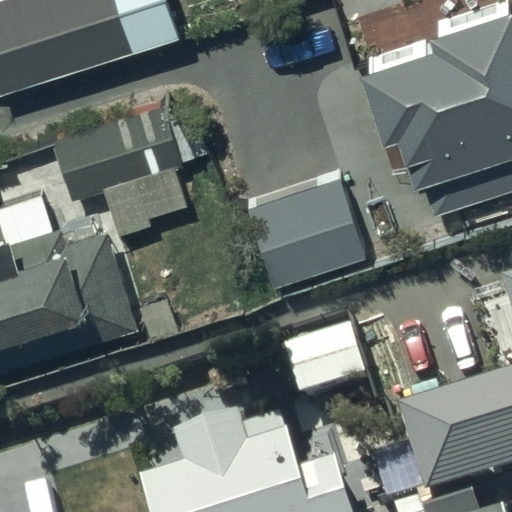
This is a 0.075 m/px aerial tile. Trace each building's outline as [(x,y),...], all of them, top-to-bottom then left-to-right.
[(0,0),(0,83),(175,30),(165,0),(0,0)] [(427,169),(437,203),(511,180),(511,0),(481,0),(430,16),(434,29),(357,52),(380,128),(400,122),(415,173),(427,169)] [(193,113),(165,97),(47,135),(66,192),(97,182),(112,229),(149,217),(147,211),(194,195),(181,155),(204,147),(193,113)] [(249,201),(274,278),(368,248),(342,170),(249,201)] [(0,361),(132,321),(93,196),(46,211),(36,181),(0,192),(0,361)] [(129,459),(146,511),(365,511),(391,504),(393,511),(505,511),(503,506),(486,511),(452,511),(447,496),(511,474),(511,281),(500,285),(511,320),(511,373),(450,395),(386,416),(397,449),(338,469),(336,461),(301,472),(283,420),(283,417),(244,430),(239,415),(171,437),(174,444),(129,459)] [(354,326),(284,348),(300,400),(370,379),(354,326)]
